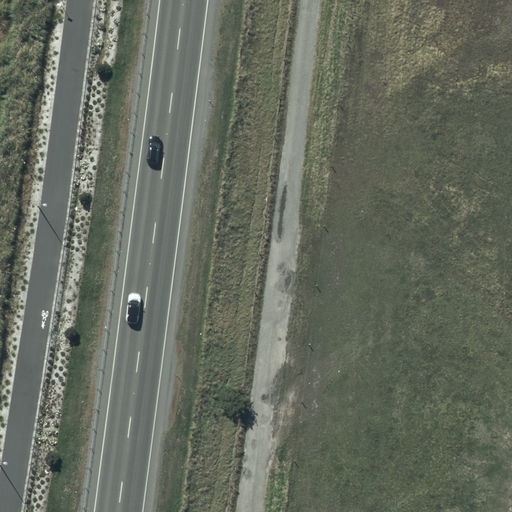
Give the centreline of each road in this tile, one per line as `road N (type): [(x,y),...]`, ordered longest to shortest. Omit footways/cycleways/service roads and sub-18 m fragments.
road 1 (track): [(245,511),(312,0)]
road 2 (trunk): [(123,511),(180,0)]
